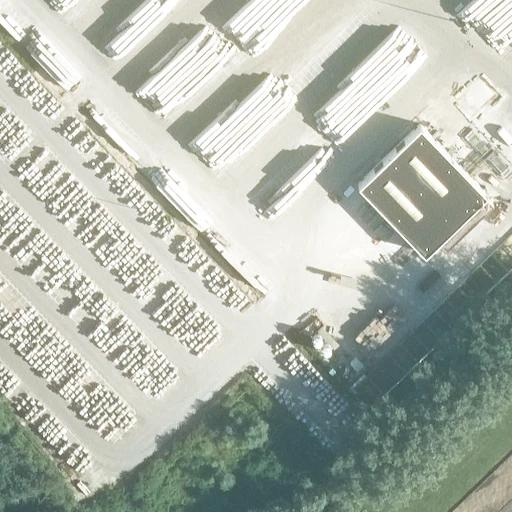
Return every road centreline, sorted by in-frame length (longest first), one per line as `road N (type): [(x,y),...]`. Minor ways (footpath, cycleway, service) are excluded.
road 1 (unknown): [(253,342),(0,67)]
road 2 (unknown): [(205,392),(0,183)]
road 3 (unknown): [(231,211),(419,0)]
road 4 (unknown): [(511,227),(425,302),(409,296),(322,212)]
road 5 (unknown): [(163,436),(0,263)]
road 6 (unknown): [(163,436),(142,458),(113,470),(0,353)]
road 7 (unknown): [(463,46),(366,143),(322,212)]
road 8 (unknown): [(179,158),(321,0)]
road 9 (unknown): [(253,342),(356,455)]
road 10 (unknown): [(119,98),(215,0)]
